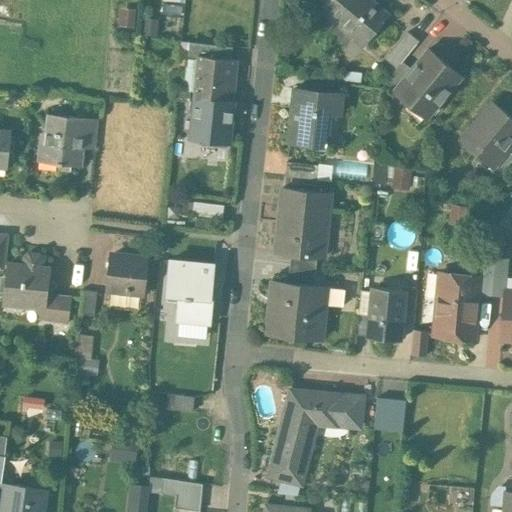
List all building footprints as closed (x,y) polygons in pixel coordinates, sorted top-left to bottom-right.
[(181,8),(181,0),(162,0),(162,8),(181,8)] [(350,0),(311,0),(316,3),(318,0),(319,0),(338,15),(350,0)] [(389,14),(372,0),(350,0),(338,15),(330,25),(349,41),(354,35),(365,43),(389,14)] [(409,31),(390,53),(401,62),(402,62),(420,40),(409,31)] [(220,45),(189,42),(187,54),(199,55),(199,54),(218,57),(220,45)] [(395,89),(395,90),(427,117),(462,75),(430,48),(411,70),(395,89)] [(194,97),(233,101),(237,59),(218,57),(199,54),(199,55),(194,97)] [(401,62),(386,81),(395,89),(411,70),(402,62),(401,62)] [(342,93),(293,88),(293,89),(299,90),(298,106),(291,106),(291,107),(292,108),(289,141),(322,145),(326,111),(340,113),(342,93)] [(233,101),(194,97),(190,138),(228,142),(233,101)] [(511,116),(495,102),(462,140),(479,154),(483,150),(494,160),(495,161),(506,147),(511,140),(511,116)] [(87,118),(46,113),(44,132),(41,132),(37,160),(81,165),(83,147),(87,118)] [(98,120),(87,118),(83,147),(94,149),(98,120)] [(11,130),(0,129),(0,163),(8,164),(11,130)] [(511,152),(506,147),(495,161),(494,160),(489,167),(499,176),(511,160),(511,152)] [(320,165),(287,161),(285,176),(319,179),(320,165)] [(330,192),(282,187),(280,212),(286,212),(281,252),(291,253),(317,255),(323,256),(324,254),(318,253),(321,226),(327,227),(330,192)] [(511,205),(499,221),(511,226),(511,224),(511,205)] [(496,247),(483,246),(482,258),(495,259),(495,256),(496,247)] [(317,255),(291,253),(289,264),(316,267),(317,255)] [(29,254),(25,257),(24,265),(7,263),(3,303),(23,305),(23,299),(45,302),(44,310),(45,310),(50,268),(41,267),(42,259),(39,255),(29,254)] [(146,258),(112,254),(108,289),(142,292),(146,258)] [(509,258),(495,256),(495,259),(492,295),(504,296),(504,291),(506,291),(509,258)] [(495,259),(482,258),(481,276),(479,294),(492,295),(495,259)] [(213,263),(170,259),(166,296),(168,296),(168,298),(178,299),(176,319),(209,322),(211,296),(210,296),(213,263)] [(316,267),(289,264),(288,278),(314,280),(316,267)] [(481,276),(439,272),(433,335),(474,339),(479,294),(481,276)] [(327,286),(275,281),(272,307),(269,307),(267,333),(321,339),(325,304),(331,305),(332,288),(327,287),(327,286)] [(404,290),(374,287),(371,313),(369,336),(369,337),(399,340),(404,290)] [(97,291),(85,290),(82,314),(94,315),(97,291)] [(136,305),(137,295),(110,290),(108,300),(136,305)] [(511,291),(506,291),(504,291),(504,296),(500,339),(511,340),(511,291)] [(71,296),(57,295),(54,321),(68,323),(71,296)] [(371,313),(359,312),(357,335),(369,336),(371,313)] [(428,332),(413,330),(410,354),(426,355),(428,332)] [(92,337),(80,336),(79,352),(90,353),(92,337)] [(98,377),(100,360),(79,358),(76,381),(89,382),(90,376),(98,377)] [(336,394),(291,389),(269,475),(301,483),(315,426),(313,426),(316,414),(334,416),(336,394)] [(349,398),(338,397),(338,394),(336,394),(334,416),(333,425),(347,426),(348,421),(351,396),(349,396),(349,398)] [(373,395),(373,427),(400,427),(401,396),(373,395)] [(364,398),(351,396),(348,421),(362,422),(364,398)] [(127,438),(112,437),(110,458),(124,459),(127,438)] [(162,478),(150,476),(148,491),(160,493),(162,478)] [(178,480),(162,478),(160,493),(176,495),(178,480)] [(128,480),(123,511),(143,511),(148,483),(128,480)] [(202,484),(178,480),(176,495),(175,507),(199,511),(202,484)] [(42,511),(46,489),(5,483),(1,511),(42,511)] [(491,483),(489,502),(499,503),(501,484),(491,483)] [(511,511),(511,492),(504,492),(502,511),(511,511)] [(421,495),(402,494),(401,503),(420,505),(421,495)] [(472,511),(473,503),(451,501),(449,511),(472,511)]
